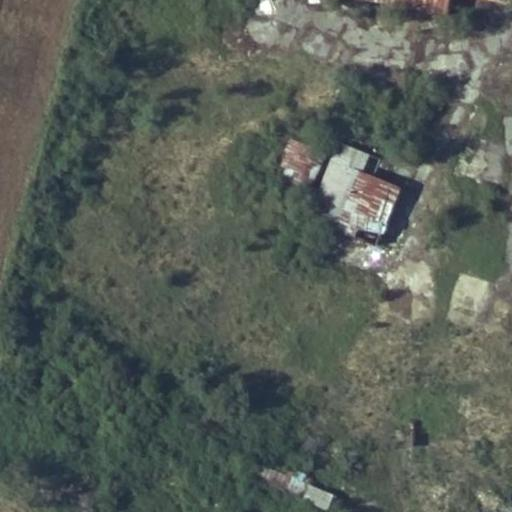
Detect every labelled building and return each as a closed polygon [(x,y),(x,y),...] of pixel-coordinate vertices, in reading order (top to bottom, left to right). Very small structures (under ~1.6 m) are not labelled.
[(359,0),(446,16),(448,0),(359,0)] [(291,139),(281,161),(316,177),(326,154),(291,139)] [(360,153),(354,167),(375,176),(380,162),(360,153)] [(376,246),(399,187),(332,161),(309,218),(338,230),(376,246)] [(366,273),(376,246),(338,230),(327,257),(366,273)] [(302,501),(326,510),(331,495),(307,487),(302,501)]
